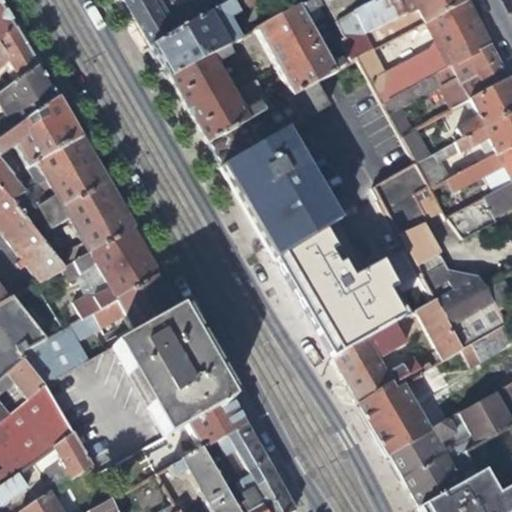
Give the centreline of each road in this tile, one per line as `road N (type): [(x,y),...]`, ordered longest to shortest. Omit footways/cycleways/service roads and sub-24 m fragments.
road 1 (secondary): [(25,0),(317,511)]
road 2 (secondary): [(379,511),(88,0)]
